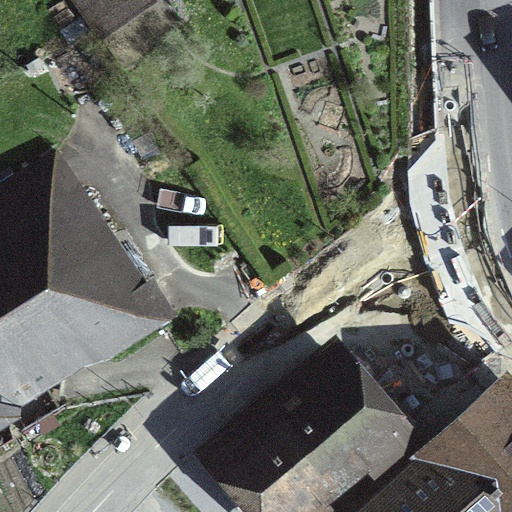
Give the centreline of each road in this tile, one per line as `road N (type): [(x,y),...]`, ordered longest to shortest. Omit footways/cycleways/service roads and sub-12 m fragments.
road 1 (unclassified): [(93,511),(245,369),(338,305),(500,222)]
road 2 (secondary): [(500,222),(478,0)]
